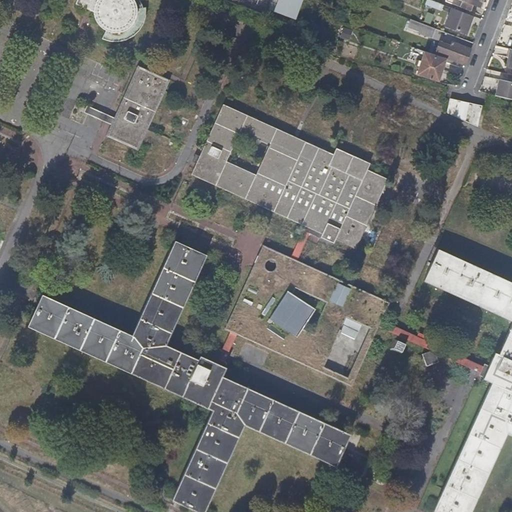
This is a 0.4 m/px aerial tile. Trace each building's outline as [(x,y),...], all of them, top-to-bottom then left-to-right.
[(75,0),(74,3),(95,13),(98,21),(100,23),(102,26),(106,28),(101,39),(109,41),(114,41),(118,41),(124,39),(128,38),(132,35),(138,28),(141,22),(143,17),(143,10),(132,10),(129,2),(127,0),(75,0)] [(303,0),(278,0),(274,11),(296,19),(303,0)] [(443,5),(430,0),(427,0),(426,4),(441,10),(443,5)] [(460,0),(463,1),(460,7),(470,10),(472,4),(480,7),(482,0),(460,0)] [(465,34),(472,16),(451,8),(444,25),(465,34)] [(436,29),(410,18),(407,28),(433,38),(436,29)] [(395,47),(397,41),(390,38),(388,45),(395,47)] [(464,64),(471,48),(451,41),(450,46),(437,41),(432,54),(444,59),(445,59),(446,57),(464,64)] [(444,59),(432,54),(424,51),(421,61),(419,67),(416,73),(437,80),(444,59)] [(443,71),(456,72),(457,64),(444,62),(443,71)] [(137,65),(115,118),(111,126),(106,136),(136,150),(167,79),(137,65)] [(511,82),(498,79),(496,95),(511,99),(511,82)] [(476,127),(477,120),(475,120),(476,115),(479,114),(481,107),(472,105),(470,107),(467,108),(466,108),(458,105),(456,100),(449,99),(445,112),(476,127)] [(111,126),(115,118),(87,105),(83,113),(111,126)] [(335,156),(224,107),(193,178),(305,230),(311,233),(357,254),(390,182),(371,172),(374,166),(337,150),(335,156)] [(311,233),(305,230),(293,256),(299,259),(311,233)] [(134,334),(45,294),(30,327),(195,402),(201,404),(215,411),(172,503),(190,511),(207,511),(247,426),(339,469),(356,434),(222,372),(215,369),(167,346),(211,256),(177,240),(134,334)] [(239,334),(353,386),(379,329),(382,323),(392,301),(299,259),(293,256),(265,244),(261,254),(255,267),(227,328),(232,331),(239,334)] [(511,279),(440,248),(425,282),(511,319),(511,332),(504,354),(497,351),(489,369),(487,375),(485,379),(494,384),(434,511),(474,511),(511,435),(511,279)] [(28,268),(21,265),(18,271),(26,274),(28,268)] [(489,369),(382,323),(379,329),(474,370),(487,375),(489,369)] [(239,334),(232,331),(215,369),(222,372),(239,334)] [(422,355),(426,366),(433,363),(430,353),(422,355)] [(201,404),(195,402),(193,408),(199,411),(201,404)]
